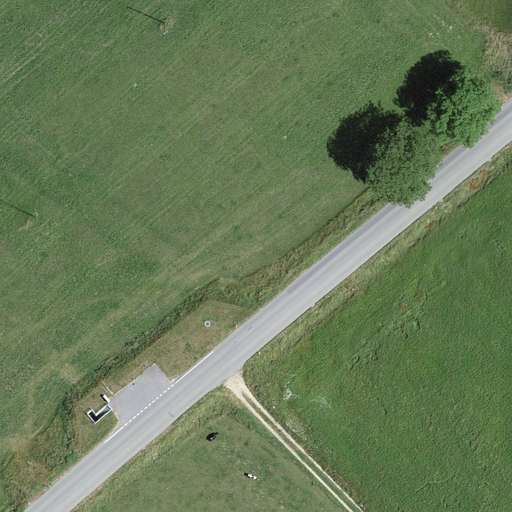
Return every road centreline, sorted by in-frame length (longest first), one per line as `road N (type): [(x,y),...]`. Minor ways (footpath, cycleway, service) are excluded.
road 1 (tertiary): [(511,130),(54,511)]
road 2 (track): [(359,511),(221,372)]
